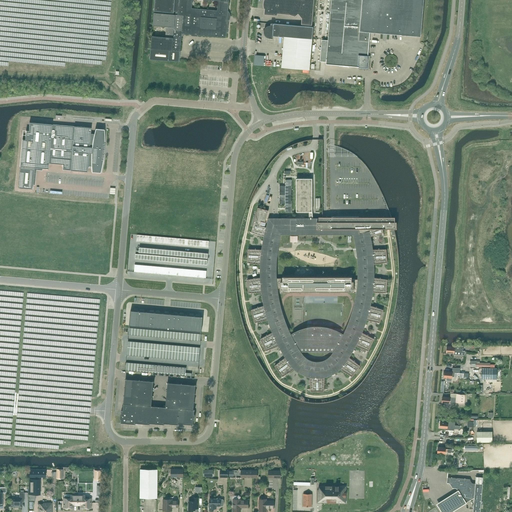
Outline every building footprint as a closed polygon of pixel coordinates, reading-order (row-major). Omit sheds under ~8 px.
[(155,0),(154,11),(178,13),(178,15),(183,16),(182,34),(204,36),(226,38),(226,33),(227,33),(228,19),(227,19),(228,0),(155,0)] [(330,0),(328,40),(322,40),(320,61),(326,62),(326,64),(359,67),(367,68),(369,42),(359,41),(361,0),(330,0)] [(421,37),(423,0),(361,0),(359,41),(369,42),(370,32),(421,37)] [(277,15),(278,13),(278,4),(265,3),(264,14),(277,15)] [(290,15),(290,5),(278,4),(278,13),(290,15)] [(301,11),(302,6),(290,5),(290,15),(295,16),(298,14),(301,11)] [(313,15),(313,7),(302,6),(301,11),(298,14),(302,18),(307,14),(313,15)] [(181,35),(182,34),(183,16),(178,15),(154,13),(153,26),(166,27),(165,37),(152,36),(151,49),(150,59),(179,62),(180,51),(181,35)] [(312,25),(313,15),(307,14),(302,18),(301,24),(312,25)] [(313,27),(271,23),(270,25),(269,25),(268,26),(267,26),(266,27),(265,28),(264,29),(264,30),(264,31),(264,32),(264,33),(264,34),(264,35),(265,35),(266,36),(266,37),(267,37),(268,38),(269,38),(270,38),(273,38),(273,36),(284,37),(282,59),(282,67),(309,70),(313,27)] [(19,171),(18,187),(29,188),(32,189),(34,169),(34,167),(36,167),(40,168),(44,168),(48,168),(49,163),(52,164),(52,163),(56,164),(63,164),(63,165),(65,169),(65,170),(70,170),(71,170),(87,172),(88,166),(91,166),(92,172),(94,172),(95,172),(100,173),(101,170),(102,167),(102,162),(103,159),(103,157),(104,154),(104,148),(104,147),(104,145),(104,142),(104,139),(104,135),(104,129),(99,129),(95,129),(94,134),(91,134),(90,134),(91,128),(74,126),(44,124),(29,122),(29,131),(26,131),(25,139),(22,139),(20,166),(19,171)] [(359,218),(359,217),(358,217),(319,217),(319,218),(313,218),(312,212),(312,178),(296,179),(296,212),(309,211),(309,218),(268,218),(266,227),(260,225),(261,221),(265,222),(268,210),(258,207),(251,232),(263,236),(262,240),(262,243),(261,249),(248,249),(247,262),(260,264),(260,271),(260,277),(247,279),(248,293),(261,292),(262,299),(263,305),(251,309),(254,322),(267,320),(269,326),(272,332),(260,338),(266,350),(278,346),(281,352),(285,357),(274,365),(282,376),(294,369),(295,370),(296,371),(297,372),(299,373),(301,374),(302,374),(305,376),(307,377),(310,377),(310,391),(324,391),(324,377),(327,377),(329,376),(333,374),(335,373),(337,372),(338,371),(339,370),(340,369),(352,376),(360,365),(349,357),(353,352),(356,346),(368,350),(374,338),(362,332),(365,326),(367,320),(380,322),(383,309),(371,305),(372,299),(373,292),(386,293),(387,279),(374,277),(375,271),(374,264),(387,262),(386,249),(373,249),(372,243),(372,240),(371,236),(383,232),(382,229),(394,229),(393,225),(393,223),(392,221),(391,218),(359,218)] [(130,310),(129,326),(138,326),(139,311),(130,310)] [(139,311),(138,326),(145,327),(147,312),(139,311)] [(147,312),(145,327),(153,328),(155,312),(147,312)] [(155,312),(153,328),(161,328),(163,313),(155,312)] [(163,313),(161,328),(169,329),(170,314),(163,313)] [(170,314),(169,329),(177,330),(178,314),(170,314)] [(178,314),(177,330),(185,331),(186,315),(178,314)] [(186,315),(185,331),(193,331),(194,316),(186,315)] [(194,316),(193,331),(201,332),(203,317),(194,316)] [(462,351),(463,346),(454,345),(454,347),(447,346),(446,352),(453,353),(453,354),(464,355),(465,351),(462,351)] [(445,371),(444,377),(447,378),(447,380),(447,381),(450,381),(451,380),(452,378),(452,377),(464,378),(464,373),(460,373),(460,368),(453,368),(452,372),(445,371)] [(497,379),(497,368),(482,368),(481,379),(497,379)] [(139,388),(132,388),(125,387),(124,395),(138,397),(139,388)] [(153,390),(146,389),(139,388),(138,397),(152,398),(153,390)] [(181,392),(174,391),(167,391),(166,399),(180,400),(181,392)] [(195,393),(188,393),(181,392),(180,400),(194,401),(195,393)] [(442,397),(442,402),(445,403),(445,405),(446,406),(449,406),(450,406),(450,402),(464,403),(467,403),(467,394),(465,394),(456,394),(456,398),(450,397),(442,397)] [(137,405),(138,397),(124,395),(123,403),(137,405)] [(152,398),(138,397),(137,405),(144,405),(151,406),(152,398)] [(179,408),(180,400),(166,399),(165,407),(166,407),(173,408),(179,408)] [(194,402),(194,401),(180,400),(179,408),(180,408),(187,409),(194,409),(194,402)] [(144,405),(137,405),(136,411),(135,423),(142,424),(144,405)] [(150,424),(150,423),(151,406),(144,405),(142,424),(149,424),(150,424)] [(158,406),(151,406),(150,423),(157,424),(158,406)] [(166,407),(165,407),(158,406),(157,424),(164,424),(164,423),(166,407)] [(171,424),(173,408),(166,407),(164,423),(171,424)] [(180,408),(179,408),(173,408),(171,424),(178,424),(178,425),(179,425),(179,423),(180,408)] [(186,424),(187,409),(180,408),(179,423),(186,424)] [(194,409),(187,409),(186,424),(193,425),(194,417),(194,410),(195,410),(194,409)] [(129,411),(123,410),(122,410),(121,416),(121,423),(128,423),(129,411)] [(135,423),(136,411),(129,411),(128,423),(135,424),(135,423)] [(455,426),(455,422),(447,422),(447,423),(440,422),(440,428),(447,428),(447,430),(454,431),(454,429),(459,430),(459,426),(456,426),(456,425),(455,425),(455,426)] [(492,432),(477,432),(477,442),(492,442),(492,441),(492,433),(492,432)] [(157,498),(158,469),(142,469),(140,469),(140,498),(157,498)] [(480,511),(483,484),(483,477),(479,477),(476,477),(475,484),(472,483),(470,479),(447,477),(447,483),(449,483),(452,488),(456,488),(458,490),(458,491),(459,491),(466,502),(473,498),(474,498),(474,503),(472,511),(480,511)] [(38,494),(39,479),(29,479),(29,494),(34,494),(35,494),(38,494)] [(317,490),(317,503),(340,503),(346,503),(346,486),(339,486),(339,485),(319,485),(319,490),(317,490)] [(458,491),(458,490),(455,492),(450,496),(444,499),(438,503),(437,504),(441,511),(451,511),(457,508),(463,505),(466,503),(466,502),(459,491),(458,491)] [(19,498),(11,498),(11,507),(22,507),(22,501),(24,501),(24,492),(19,492),(19,498)] [(312,494),(303,494),(303,506),(312,506),(312,494)] [(77,505),(77,495),(70,495),(70,498),(63,498),(63,508),(65,508),(66,508),(67,508),(68,508),(70,508),(70,505),(77,505)] [(84,498),(84,495),(77,495),(77,505),(84,505),(84,508),(85,508),(86,509),(88,509),(89,508),(91,508),(91,498),(84,498)] [(198,508),(198,498),(192,498),(192,501),(189,501),(189,511),(195,511),(195,508),(198,508)] [(220,499),(219,498),(218,498),(217,499),(209,499),(209,511),(214,511),(214,509),(214,508),(214,507),(216,507),(216,508),(217,506),(220,506),(223,506),(224,505),(224,500),(223,499),(221,499),(220,499)] [(172,500),(172,499),(163,499),(163,510),(164,511),(165,511),(167,511),(168,511),(172,511),(172,507),(174,507),(175,507),(177,507),(178,507),(178,500),(172,500)] [(241,500),(241,499),(233,499),(233,511),(241,511),(241,507),(244,507),(244,508),(248,508),(248,500),(241,500)] [(266,501),(266,499),(259,499),(259,511),(266,511),(266,507),(269,507),(269,508),(274,508),(274,501),(266,501)] [(51,511),(51,503),(43,503),(43,504),(39,504),(38,511),(51,511)]
